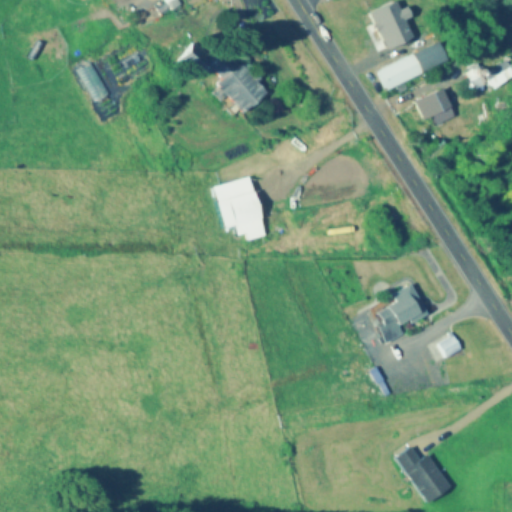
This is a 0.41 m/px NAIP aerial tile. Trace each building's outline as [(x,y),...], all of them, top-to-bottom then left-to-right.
[(171,60),(191,83),(207,70),(217,82),(205,92),(214,103),(222,97),(236,114),(259,95),(219,47),(204,59),(191,44),(171,60)] [(371,70),(380,90),(415,75),(406,54),(371,70)] [(244,178),(206,187),(216,230),(228,227),(231,237),(238,235),(240,242),(258,238),(244,178)] [(379,343),(398,334),(394,327),(420,315),(405,284),(384,294),(389,303),(369,313),(375,325),(371,327),(379,343)] [(414,460),(404,447),(389,458),(421,504),(444,488),(420,455),(414,460)]
